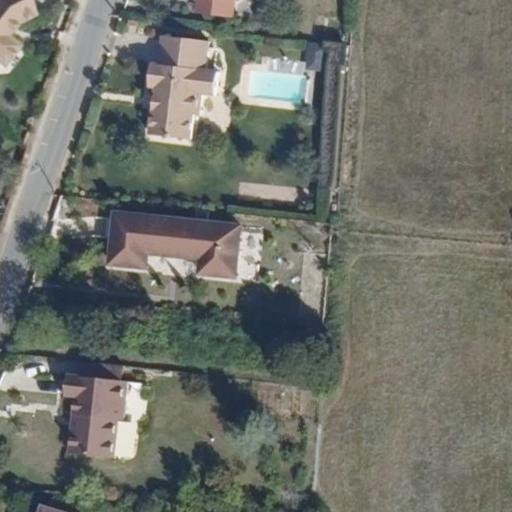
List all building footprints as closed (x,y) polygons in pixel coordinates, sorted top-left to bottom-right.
[(0,0),(0,72),(2,75),(16,57),(8,46),(17,34),(33,26),(22,0),(0,0)] [(321,66),(342,65),(342,42),(306,42),(307,68),(321,68),(321,66)] [(154,73),(152,95),(158,96),(154,144),(194,148),(196,121),(203,122),(205,100),(219,101),(221,78),(208,77),(210,47),(164,43),(162,74),(154,73)] [(117,210),(113,262),(148,265),(149,253),(207,257),(206,269),(239,272),(243,220),(117,210)] [(74,378),(72,399),(84,400),(80,456),(124,459),(127,423),(133,423),(136,383),(74,378)]
